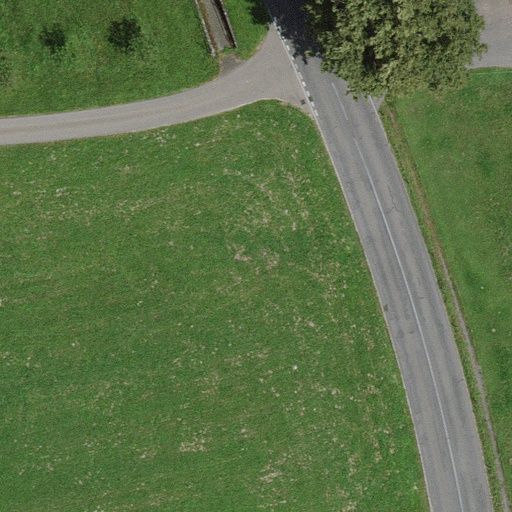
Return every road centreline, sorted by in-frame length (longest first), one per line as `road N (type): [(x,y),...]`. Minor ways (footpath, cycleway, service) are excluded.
road 1 (tertiary): [(462,511),(409,292),(347,117),(294,0)]
road 2 (track): [(0,135),(155,117),(328,70)]
